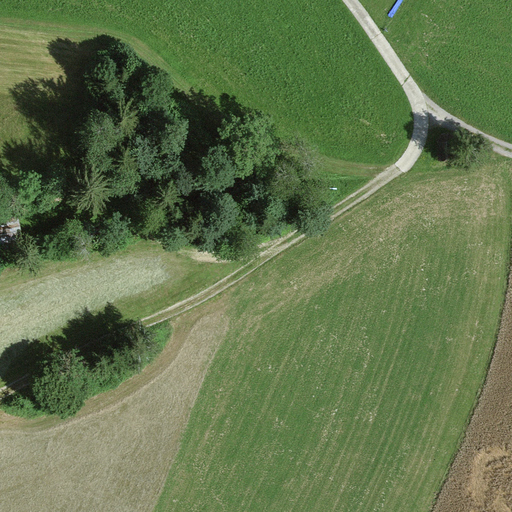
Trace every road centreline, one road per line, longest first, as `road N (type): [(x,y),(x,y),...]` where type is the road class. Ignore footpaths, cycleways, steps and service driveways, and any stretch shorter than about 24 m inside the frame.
road 1 (track): [(0,404),(216,298),(285,255),(405,173),(423,115)]
road 2 (track): [(423,115),(348,0)]
